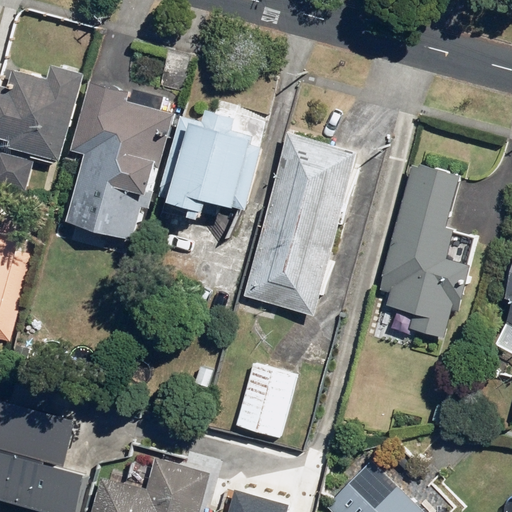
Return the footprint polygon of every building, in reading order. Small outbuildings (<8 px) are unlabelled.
[(4,85),(0,84),(0,181),(32,189),(40,157),(64,163),(85,74),(53,67),(50,77),(17,69),(15,78),(7,76),(4,85)] [(93,85),(76,152),(119,163),(113,187),(120,188),(109,232),(137,239),(149,196),(152,197),(161,165),(164,166),(177,116),(130,104),(132,95),(93,85)] [(206,124),(185,119),(164,198),(174,201),(173,205),(209,214),(212,203),(240,210),(259,138),(236,132),(239,121),(209,113),(206,124)] [(362,153),(292,134),(248,300),(318,318),(362,153)] [(465,178),(415,165),(382,292),(393,295),(390,308),(418,315),(414,331),(448,340),(455,311),(463,313),(475,265),(451,259),(458,231),(452,229),(465,178)] [(0,329),(12,332),(34,231),(0,223),(0,329)] [(301,375),(257,363),(239,428),(284,440),(301,375)] [(83,419),(10,398),(0,395),(0,497),(50,511),(80,511),(92,474),(69,467),(83,419)] [(202,511),(213,475),(158,460),(156,469),(134,463),(132,473),(114,468),(111,480),(106,478),(96,511),(202,511)] [(423,511),(372,460),(327,504),(334,511),(423,511)] [(294,511),(298,499),(246,485),(238,511),(294,511)]
